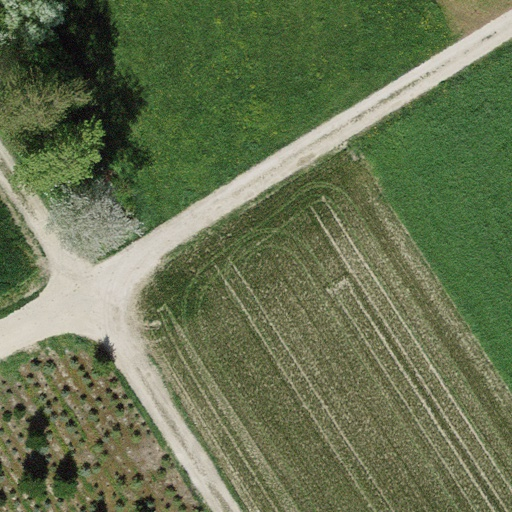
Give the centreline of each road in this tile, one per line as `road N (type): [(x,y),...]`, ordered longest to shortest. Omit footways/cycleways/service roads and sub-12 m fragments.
road 1 (track): [(0,341),(511,22)]
road 2 (track): [(0,160),(229,511)]
